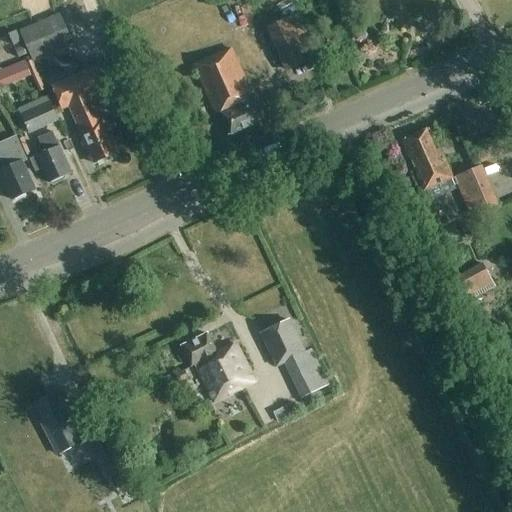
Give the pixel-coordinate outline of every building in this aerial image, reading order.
[(19,32),(32,62),(33,64),(72,47),(58,15),(19,32)] [(265,29),(284,74),(317,61),(298,16),(265,29)] [(204,23),(187,37),(194,45),(211,31),(204,23)] [(229,136),(266,120),(256,97),(249,100),(244,89),(248,87),(231,49),(194,65),(216,115),(220,114),(229,136)] [(94,164),(119,153),(104,119),(103,120),(92,96),(117,85),(106,61),(51,86),(62,110),(69,107),(94,164)] [(19,78),(21,83),(31,79),(26,66),(25,64),(15,68),(19,78)] [(20,117),(28,136),(58,122),(50,103),(20,117)] [(50,184),(72,174),(52,130),(32,139),(39,154),(36,155),(37,156),(29,159),(35,173),(43,169),(50,184)] [(453,180),(440,149),(435,151),(427,130),(402,141),(423,192),(453,180)] [(35,190),(23,164),(27,163),(16,138),(0,144),(0,160),(3,169),(0,170),(0,173),(12,200),(35,190)] [(511,192),(511,165),(506,158),(492,170),(511,193),(511,192)] [(482,166),(453,178),(471,218),(499,206),(482,166)] [(495,289),(481,265),(457,279),(470,303),(495,289)] [(306,354),(289,319),(259,333),(276,368),(306,354)] [(208,334),(182,347),(192,367),(195,365),(214,403),(254,383),(235,344),(217,353),(208,334)] [(313,357),(286,370),(301,400),(328,387),(313,357)] [(184,371),(174,376),(178,384),(188,380),(184,371)] [(58,392),(36,403),(46,424),(42,426),(57,455),(84,441),(58,392)] [(32,404),(19,408),(25,425),(37,420),(32,404)] [(87,439),(122,506),(140,496),(105,429),(87,439)]
